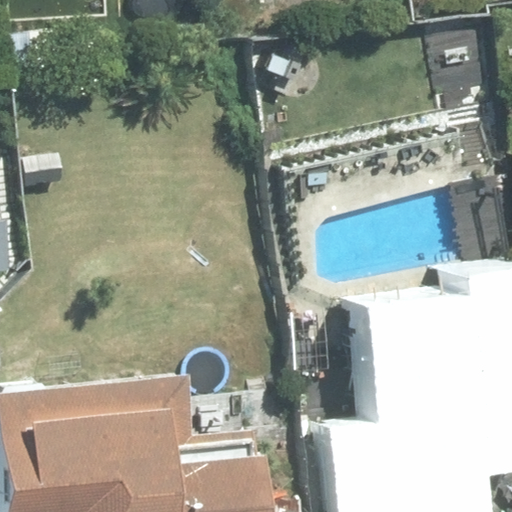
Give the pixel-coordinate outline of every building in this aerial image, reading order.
[(474,21),(417,29),(427,96),(483,88),(474,21)] [(0,275),(11,275),(6,224),(0,224),(0,275)] [(389,511),(400,511),(396,479),(436,475),(434,457),(486,451),(480,400),(495,399),(484,298),(348,313),(360,429),(321,434),(329,511),(389,511)] [(305,304),(266,311),(278,381),(317,374),(305,304)] [(164,369),(0,383),(0,511),(239,511),(232,427),(170,433),(164,369)]
